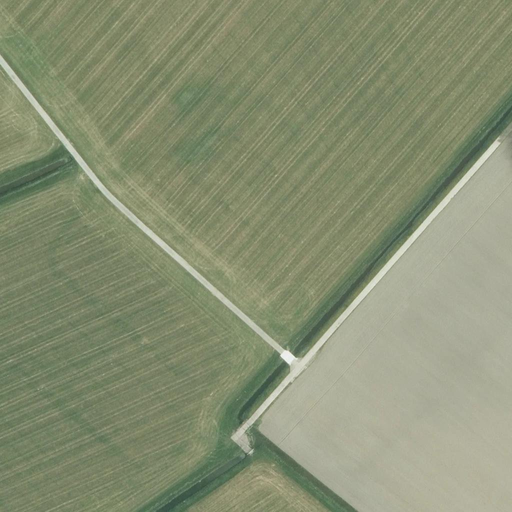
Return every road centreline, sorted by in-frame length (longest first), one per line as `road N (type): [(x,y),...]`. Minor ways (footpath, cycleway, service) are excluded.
road 1 (track): [(250,451),(235,437),(511,125)]
road 2 (track): [(298,366),(106,193),(0,59)]
